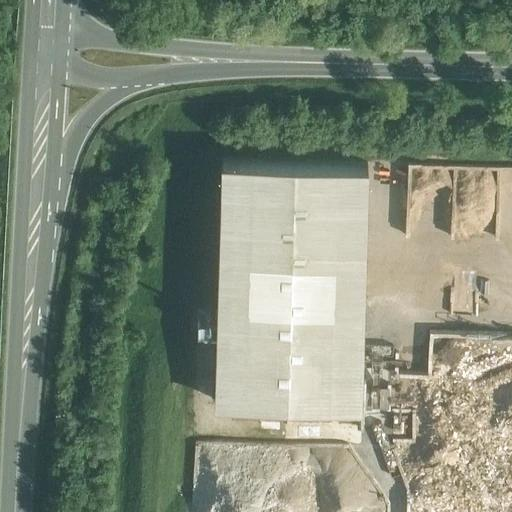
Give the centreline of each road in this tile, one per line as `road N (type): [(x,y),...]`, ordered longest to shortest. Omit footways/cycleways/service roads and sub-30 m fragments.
road 1 (tertiary): [(169,60),(511,68)]
road 2 (primary): [(36,181),(14,511)]
road 3 (tertiary): [(36,181),(85,120),(169,60)]
road 4 (primary): [(44,55),(36,181)]
road 5 (tertiary): [(169,60),(44,55)]
